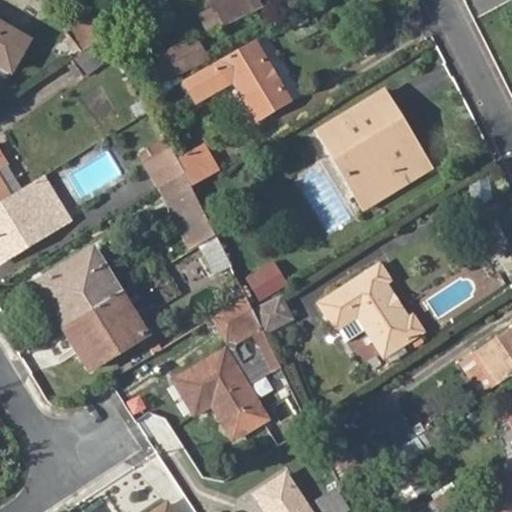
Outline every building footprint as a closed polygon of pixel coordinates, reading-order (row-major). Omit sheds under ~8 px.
[(225,20),(258,3),(256,0),(210,0),(214,8),(218,6),(225,20)] [(91,9),(63,27),(80,53),(108,35),(91,9)] [(32,42),(0,18),(0,72),(6,77),(32,42)] [(204,35),(177,48),(186,66),(212,52),(204,35)] [(255,38),(189,71),(184,73),(195,93),(234,74),(254,115),(286,99),(255,38)] [(119,56),(110,41),(74,65),(84,80),(119,56)] [(316,131),(353,192),(411,157),(390,122),(397,117),(381,90),(316,131)] [(411,157),(353,192),(361,204),(426,165),(397,117),(390,122),(411,157)] [(0,203),(12,197),(0,177),(0,166),(8,161),(0,148),(0,203)] [(194,252),(218,238),(192,184),(187,175),(164,188),(194,252)] [(12,197),(0,203),(0,262),(54,229),(30,186),(12,197)] [(39,285),(65,328),(119,297),(93,254),(39,285)] [(242,277),(256,302),(287,286),(273,261),(242,277)] [(380,263),(319,302),(336,329),(357,315),(383,356),(423,331),(413,315),(408,317),(386,282),(390,280),(380,263)] [(290,318),(280,296),(252,309),(263,331),(290,318)] [(119,297),(65,328),(91,371),(144,339),(119,297)] [(210,317),(224,340),(231,336),(235,342),(258,328),(240,299),(210,317)] [(511,326),(476,350),(497,383),(511,373),(511,326)] [(249,384),(279,368),(261,331),(245,339),(252,353),(237,361),(249,384)] [(172,381),(193,416),(215,403),(220,408),(216,410),(234,438),(265,419),(222,350),(172,381)] [(449,372),(409,396),(428,427),(468,403),(449,372)] [(258,399),(273,392),(267,378),(252,385),(258,399)] [(377,426),(401,460),(422,446),(399,411),(377,426)] [(499,495),(511,489),(511,473),(511,470),(492,479),(499,495)] [(306,511),(283,476),(255,494),(266,511),(306,511)] [(403,479),(404,494),(423,494),(422,478),(403,479)] [(311,497),(320,511),(345,511),(349,510),(333,484),(311,497)]
